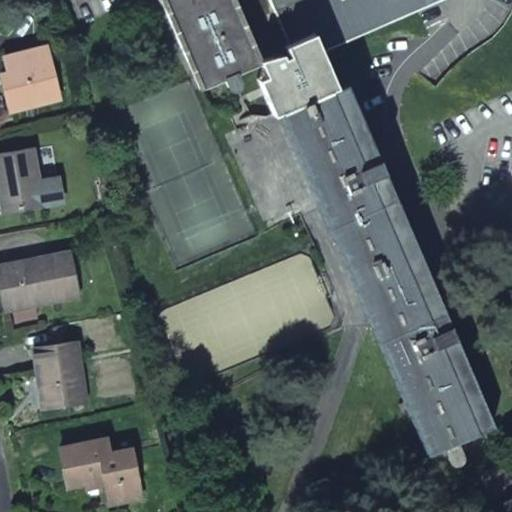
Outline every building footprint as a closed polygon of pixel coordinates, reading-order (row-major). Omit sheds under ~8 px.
[(160,0),(197,89),(225,78),(228,87),(230,89),(235,88),(238,84),(235,74),(257,64),(264,77),(275,74),(288,108),(278,112),(427,455),(477,433),(437,341),(451,334),(448,325),(432,332),(410,281),(419,268),(403,255),(400,256),(367,183),(384,176),(344,83),(334,87),(319,52),(439,0),(160,0)] [(0,75),(8,101),(56,86),(43,45),(3,58),(8,73),(0,75)] [(264,77),(257,80),(271,116),(278,112),(288,108),(275,74),(264,77)] [(0,155),(0,198),(3,212),(40,205),(30,150),(0,155)] [(0,266),(0,290),(4,310),(76,296),(68,253),(0,266)] [(33,349),(41,408),(83,402),(74,343),(33,349)] [(103,480),(108,504),(139,498),(129,450),(107,454),(104,439),(58,450),(66,487),(103,480)] [(511,511),(511,499),(502,504),(505,511),(511,511)]
